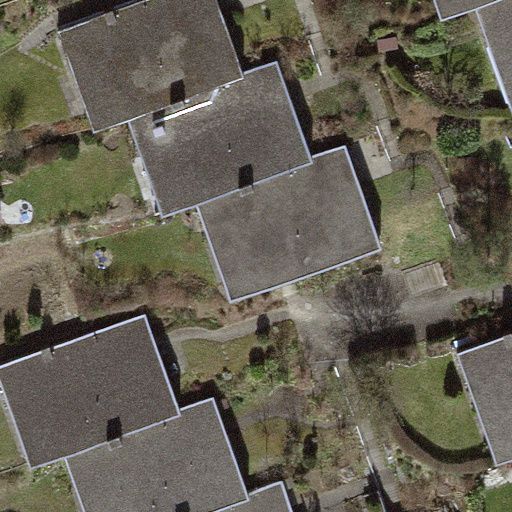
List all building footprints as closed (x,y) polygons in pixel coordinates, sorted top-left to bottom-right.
[(222,80),(193,0),(134,0),(41,33),(76,131),(107,120),(222,80)] [(413,0),(418,14),(456,2),(462,0),(413,0)] [(511,0),(462,0),(456,2),(490,113),(511,105),(511,0)] [(222,80),(107,120),(143,222),(180,209),(294,169),(258,67),(222,80)] [(294,169),(180,209),(211,296),(361,243),(330,156),(294,169)] [(164,416),(132,316),(0,358),(0,440),(8,465),(164,416)] [(511,452),(511,328),(440,352),(476,464),(511,452)] [(164,416),(44,455),(63,511),(195,511),(230,501),(198,404),(164,416)] [(230,501),(195,511),(272,511),(266,491),(230,501)]
